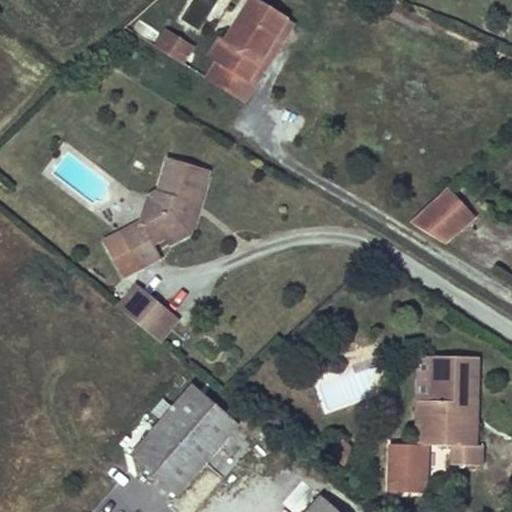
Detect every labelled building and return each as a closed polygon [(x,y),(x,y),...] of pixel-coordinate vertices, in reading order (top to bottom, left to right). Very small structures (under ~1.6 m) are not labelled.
[(253,86),(246,81),(286,21),(254,0),(252,0),(224,43),(221,41),(210,59),(217,64),(207,79),(243,102),(253,86)] [(286,21),(246,81),(253,86),(293,25),(286,21)] [(193,50),(168,32),(159,46),(184,63),(193,50)] [(294,144),(307,122),(297,116),(284,138),(294,144)] [(140,224),(119,235),(138,270),(159,260),(151,246),(164,239),(167,245),(188,235),(207,173),(168,161),(158,195),(148,198),(140,224)] [(471,219),(446,192),(410,225),(442,245),(471,219)] [(137,292),(120,311),(160,344),(176,324),(137,292)] [(476,360),(433,358),(433,403),(418,403),(417,446),(389,446),(389,491),(425,491),(426,446),(452,447),(453,466),(480,467),(481,448),(474,447),(467,447),(467,405),(475,405),(476,360)] [(191,387),(131,457),(175,496),(236,427),(191,387)] [(467,447),(474,447),(475,405),(467,405),(467,447)] [(333,511),(321,501),(311,511),(333,511)]
